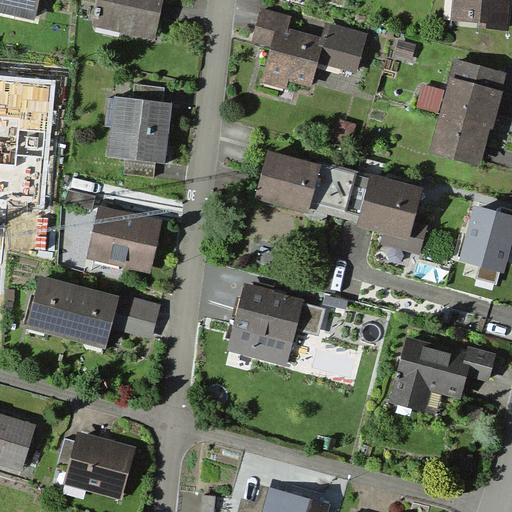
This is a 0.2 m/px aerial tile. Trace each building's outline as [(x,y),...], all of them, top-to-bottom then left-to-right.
[(36,0),(0,0),(0,10),(33,18),(36,0)] [(164,0),(97,0),(92,26),(156,40),(164,0)] [(508,0),(451,0),(451,34),(508,35),(508,0)] [(357,78),(366,40),(325,30),(322,42),(288,34),(292,19),(257,11),(248,44),(265,49),(256,84),(312,98),(320,69),(357,78)] [(399,40),(395,58),(412,62),(417,45),(399,40)] [(508,72),(455,58),(431,150),(484,164),(492,133),(500,103),(508,72)] [(50,84),(0,79),(0,201),(40,205),(50,84)] [(172,102),(114,96),(107,156),(165,163),(167,146),(170,117),(172,102)] [(307,221),(320,171),(267,158),(254,208),(307,221)] [(419,194),(367,179),(351,233),(404,248),(419,194)] [(511,246),(511,216),(473,206),(458,261),(505,274),(511,246)] [(162,228),(97,213),(86,264),(150,279),(162,228)] [(118,302),(38,280),(23,332),(104,354),(111,329),(152,341),(160,310),(119,298),(118,302)] [(305,302),(244,287),(232,335),(293,350),(305,302)] [(470,358),(404,341),(385,411),(451,429),(470,358)] [(357,370),(323,363),(320,378),(324,379),(322,391),(352,397),(357,370)] [(38,426),(0,415),(0,468),(25,475),(38,426)] [(132,453),(79,438),(65,486),(119,501),(132,453)] [(328,511),(329,511),(267,493),(261,511),(328,511)]
